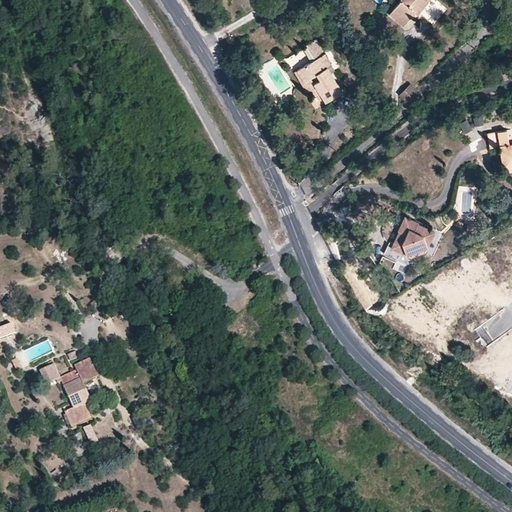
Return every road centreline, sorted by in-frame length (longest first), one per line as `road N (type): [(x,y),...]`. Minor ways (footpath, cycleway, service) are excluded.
road 1 (tertiary): [(511,481),(397,389),(342,333),(264,161),(168,0)]
road 2 (unknown): [(287,210),(511,5)]
road 3 (track): [(220,511),(134,437),(74,315)]
road 4 (unknown): [(331,171),(351,171),(443,102),(511,80)]
